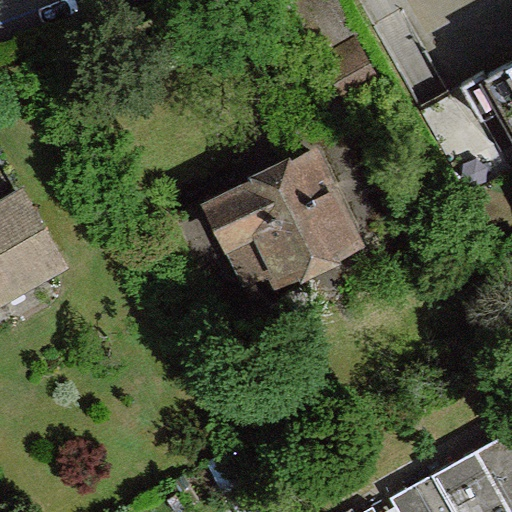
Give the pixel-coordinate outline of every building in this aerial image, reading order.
[(357,35),(339,0),(290,0),(280,6),(309,62),(357,35)] [(359,45),(334,59),(351,91),(377,76),(359,45)] [(511,117),(511,60),(487,74),(505,105),(511,117)] [(482,119),(505,105),(487,74),(484,69),(463,82),(482,119)] [(482,119),(463,82),(437,96),(419,104),(440,143),(482,119)] [(317,155),(216,202),(233,239),(257,228),(279,272),(355,236),(317,155)] [(23,196),(0,208),(0,299),(62,264),(23,196)] [(511,511),(511,432),(393,496),(401,511),(511,511)] [(379,511),(374,503),(357,511),(379,511)]
